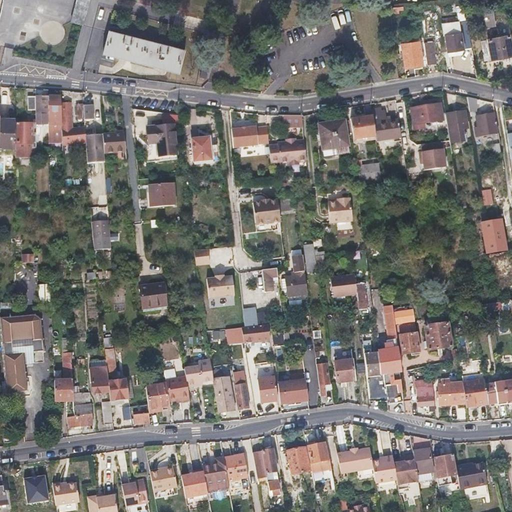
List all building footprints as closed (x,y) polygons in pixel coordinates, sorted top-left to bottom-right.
[(81,22),(87,0),(74,0),(70,19),(81,22)] [(487,31),(486,29),(486,27),(489,26),(484,7),(476,9),(481,32),(487,31)] [(450,51),(457,50),(465,49),(461,26),(446,28),(450,51)] [(123,33),(108,29),(103,50),(178,69),(183,48),(167,44),(168,42),(161,41),(160,42),(131,35),(131,33),(124,31),(123,33)] [(483,40),(486,50),(488,60),(511,54),(511,40),(510,34),(483,40)] [(406,66),(414,65),(423,63),(420,40),(402,43),(406,66)] [(429,64),(433,63),(438,62),(434,41),(425,42),(429,64)] [(204,59),(200,76),(206,77),(210,61),(204,59)] [(62,126),(61,100),(61,95),(49,96),(49,117),(56,117),(56,127),(62,126)] [(36,96),(36,97),(37,109),(37,115),(44,115),(45,121),(49,121),(49,117),(49,96),(36,96)] [(467,96),(468,103),(469,110),(476,109),(474,98),(467,96)] [(37,109),(36,97),(28,98),(28,109),(37,109)] [(72,125),(71,99),(61,100),(62,126),(63,133),(63,134),(63,141),(63,143),(87,142),(86,135),(85,125),(72,125)] [(85,115),(89,115),(92,114),(92,100),(83,100),(85,115)] [(442,119),(441,112),(440,104),(411,109),(414,129),(424,128),(423,123),(442,119)] [(448,130),(458,129),(468,127),(465,111),(445,114),(448,130)] [(374,124),(376,139),(376,141),(401,138),(398,120),(386,122),(385,112),(372,113),(373,116),(374,124)] [(302,114),(293,114),(285,115),(285,125),(303,124),(302,114)] [(476,116),(477,122),(478,127),(475,128),(477,136),(498,133),(495,114),(476,116)] [(355,144),(376,139),(374,124),(373,116),(351,121),(355,144)] [(16,143),(16,134),(15,120),(1,120),(0,128),(0,138),(0,149),(16,148),(16,143)] [(38,156),(37,145),(37,122),(17,123),(17,143),(16,143),(16,148),(16,157),(38,156)] [(146,124),(147,135),(147,146),(156,146),(157,155),(175,153),(172,122),(146,124)] [(345,153),(344,138),(342,123),(318,125),(321,155),(345,153)] [(257,126),(232,128),(234,146),(258,144),(258,143),(269,142),(268,126),(257,127),(257,126)] [(87,142),(89,163),(95,162),(96,168),(98,168),(98,162),(96,134),(96,127),(93,127),(94,134),(86,135),(87,142)] [(459,152),(458,146),(457,141),(456,131),(448,133),(451,153),(459,152)] [(126,151),(125,142),(124,132),(103,134),(104,153),(126,151)] [(96,134),(98,162),(105,161),(104,153),(103,134),(102,133),(96,134)] [(209,158),(208,148),(208,137),(191,138),(193,160),(209,158)] [(445,166),(442,140),(420,143),(422,151),(419,152),(420,160),(423,159),(424,170),(445,166)] [(270,148),(270,154),(271,161),(280,160),(280,164),(280,167),(299,165),(298,163),(306,162),(304,143),(278,145),(278,147),(270,148)] [(500,144),(496,145),(492,145),(495,160),(502,159),(500,144)] [(175,158),(175,153),(157,155),(156,146),(147,146),(149,160),(160,160),(175,158)] [(379,163),(369,165),(358,167),(361,185),(382,181),(379,163)] [(148,206),(161,205),(173,204),(171,183),(146,185),(148,206)] [(335,200),(326,201),(329,223),(351,221),(348,197),(339,198),(339,200),(335,200)] [(280,221),(277,199),(269,200),(269,198),(261,199),(261,201),(253,202),(256,223),(280,221)] [(95,238),(111,238),(109,220),(93,221),(95,238)] [(322,238),(312,239),(313,245),(314,253),(322,252),(324,252),(322,238)] [(361,240),(350,241),(351,249),(362,248),(361,240)] [(314,253),(313,245),(307,246),(308,260),(306,260),(308,269),(316,268),(314,253)] [(206,248),(192,250),(194,265),(208,262),(206,248)] [(322,252),(314,253),(316,268),(324,267),(322,252)] [(24,253),(24,261),(34,262),(35,254),(24,253)] [(260,270),(261,280),(262,290),(272,289),(270,275),(276,275),(275,268),(260,270)] [(332,296),(356,293),(355,283),(353,273),(329,276),(332,296)] [(205,278),(208,297),(233,294),(231,275),(222,276),(222,274),(214,275),(214,277),(205,278)] [(291,278),(293,293),(306,292),(304,276),(291,278)] [(286,294),(293,293),(291,278),(284,279),(286,294)] [(355,283),(356,293),(358,309),(365,307),(362,282),(355,283)] [(166,305),(165,294),(163,283),(139,286),(142,308),(166,305)] [(412,311),(392,314),(394,324),(414,321),(412,311)] [(394,324),(392,314),(392,313),(384,315),(387,341),(392,340),(396,339),(394,324)] [(34,351),(31,315),(1,318),(8,393),(28,390),(24,352),(27,352),(34,351)] [(36,315),(31,315),(34,351),(35,351),(45,350),(42,318),(36,315)] [(448,320),(437,323),(425,325),(429,349),(452,345),(448,320)] [(269,338),(267,322),(240,326),(240,330),(241,334),(242,342),(269,338)] [(241,334),(240,330),(240,326),(224,328),(226,336),(241,334)] [(420,351),(418,342),(417,334),(399,337),(401,354),(420,351)] [(76,417),(75,393),(72,342),(65,342),(66,379),(55,380),(55,401),(65,401),(66,416),(66,417),(76,417)] [(377,351),(378,353),(378,359),(381,358),(387,394),(387,396),(402,394),(398,368),(400,368),(397,348),(390,349),(390,345),(385,346),(386,350),(377,351)] [(105,349),(107,367),(108,375),(117,374),(116,358),(114,359),(113,348),(105,349)] [(36,362),(35,351),(34,351),(27,352),(28,363),(36,362)] [(378,359),(378,353),(364,355),(369,396),(387,394),(381,358),(378,359)] [(186,379),(189,394),(198,392),(197,387),(197,384),(203,383),(214,382),(213,379),(210,358),(198,360),(199,365),(184,368),(186,379)] [(355,378),(354,368),(353,358),(334,360),(336,380),(355,378)] [(325,393),(324,388),(323,382),(328,381),(325,362),(315,363),(320,394),(325,393)] [(108,375),(107,367),(90,370),(91,384),(93,384),(94,394),(110,392),(109,382),(108,375)] [(175,372),(164,374),(166,383),(176,381),(175,372)] [(266,372),(261,373),(255,374),(258,397),(276,394),(274,379),(267,379),(266,372)] [(227,377),(213,379),(214,382),(219,413),(235,410),(232,391),(229,391),(227,377)] [(466,405),(488,402),(485,383),(484,378),(463,381),(466,401),(466,405)] [(190,403),(189,394),(186,379),(176,381),(166,383),(166,384),(169,404),(177,403),(182,402),(183,404),(190,403)] [(126,380),(109,382),(110,392),(111,399),(128,397),(126,380)] [(304,398),(303,389),(302,380),(285,382),(287,400),(304,398)] [(497,404),(507,402),(504,380),(485,383),(488,402),(496,401),(497,404)] [(439,402),(466,401),(463,381),(438,383),(439,402)] [(239,408),(244,407),(249,406),(245,383),(235,385),(239,408)] [(170,408),(169,404),(166,384),(146,387),(149,411),(170,408)] [(427,386),(421,387),(416,388),(417,406),(428,404),(429,410),(434,409),(432,388),(427,389),(427,386)] [(83,393),(75,393),(76,417),(66,417),(68,425),(74,425),(74,427),(80,427),(80,424),(93,423),(92,404),(86,404),(86,402),(84,402),(83,393)] [(103,401),(103,408),(104,414),(105,424),(113,422),(111,400),(103,401)] [(141,414),(141,413),(141,412),(133,412),(135,424),(142,423),(143,426),(150,424),(149,413),(141,414)] [(431,438),(426,437),(428,451),(423,453),(422,449),(415,451),(415,455),(420,481),(420,482),(437,479),(431,451),(434,451),(431,438)] [(446,456),(446,455),(445,454),(441,455),(441,457),(439,458),(438,452),(441,452),(439,440),(431,438),(434,451),(439,478),(459,474),(457,466),(455,454),(446,456)] [(325,443),(317,444),(309,446),(312,462),(321,461),(323,469),(332,468),(330,458),(329,459),(325,443)] [(273,447),(261,450),(266,477),(267,482),(270,496),(282,493),(280,480),(276,480),(274,471),(278,470),(273,447)] [(287,464),(288,464),(289,464),(295,490),(305,487),(302,474),(311,472),(305,447),(287,451),(288,459),(286,460),(287,464)] [(372,461),(369,448),(357,450),(350,451),(337,454),(341,473),(373,467),(372,461)] [(266,477),(261,450),(253,452),(258,479),(266,477)] [(249,477),(247,465),(245,453),(225,457),(229,481),(249,477)] [(384,459),(372,461),(373,467),(376,484),(397,480),(394,463),(392,455),(383,457),(384,459)] [(394,463),(397,480),(399,490),(410,488),(409,483),(420,481),(415,455),(409,456),(410,460),(402,461),(394,463)] [(229,481),(225,457),(211,459),(212,463),(205,464),(206,473),(209,491),(231,487),(229,481)] [(459,474),(462,490),(489,484),(484,463),(466,466),(466,464),(457,466),(459,474)] [(179,487),(174,466),(164,469),(164,471),(159,471),(150,473),(154,492),(179,487)] [(206,473),(183,476),(187,498),(210,495),(210,494),(209,491),(206,473)] [(149,502),(143,480),(135,482),(135,483),(122,486),(127,507),(149,502)] [(63,483),(55,484),(58,505),(81,501),(78,483),(63,485),(63,483)] [(97,496),(88,497),(90,511),(118,511),(115,495),(104,497),(97,498),(97,496)]
